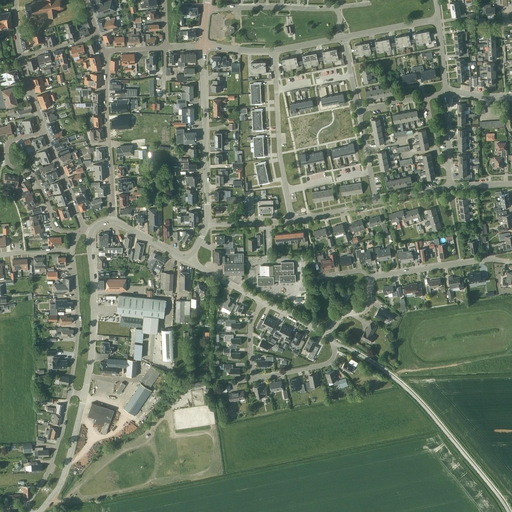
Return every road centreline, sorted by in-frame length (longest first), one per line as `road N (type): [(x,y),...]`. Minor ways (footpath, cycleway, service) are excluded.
road 1 (unclassified): [(508,511),(419,401),(385,370),(331,341)]
road 2 (tertiary): [(208,224),(203,45)]
road 3 (residential): [(111,221),(103,50)]
road 4 (residential): [(77,232),(53,228),(32,174),(6,160),(7,142),(45,131)]
road 5 (tertiary): [(84,395),(93,325),(90,232)]
road 6 (residential): [(71,249),(77,325),(68,392)]
road 7 (residential): [(370,277),(485,258),(511,261)]
road 8 (residential): [(308,217),(283,93),(276,90)]
road 9 (residential): [(291,221),(276,90)]
road 10 (residential): [(206,9),(336,7)]
road 11 (residential): [(68,392),(51,463),(26,501),(30,511)]
road 12 (tertiary): [(39,511),(62,480),(84,395)]
